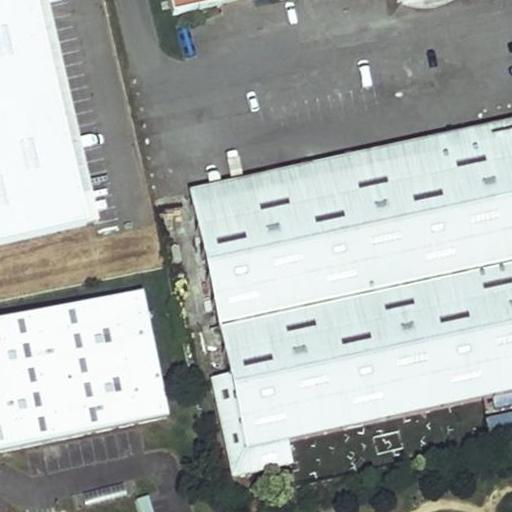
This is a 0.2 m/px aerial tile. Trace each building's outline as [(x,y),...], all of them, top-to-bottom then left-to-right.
[(79,195),(34,0),(0,0),(0,243),(85,224),(79,195)] [(91,192),(47,0),(34,0),(79,195),(91,192)] [(168,0),(174,25),(290,0),(397,0),(401,14),(427,9),(425,1),(427,0),(449,0),(450,4),(467,0),(168,0)] [(427,9),(450,4),(449,0),(427,0),(425,1),(427,9)] [(285,444),(511,393),(511,136),(193,209),(228,377),(209,381),(229,480),(289,467),(285,444)] [(141,294),(0,323),(0,453),(167,418),(141,294)] [(119,488),(86,497),(90,508),(122,500),(119,488)]
